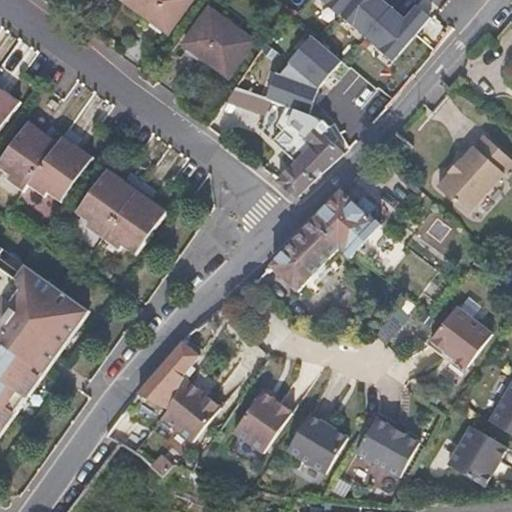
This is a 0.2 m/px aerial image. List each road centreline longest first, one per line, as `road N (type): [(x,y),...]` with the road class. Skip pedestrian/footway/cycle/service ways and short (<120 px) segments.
road 1 (residential): [(37,511),(116,399),(286,221)]
road 2 (residential): [(1,0),(286,221)]
road 3 (residential): [(286,221),(499,0)]
